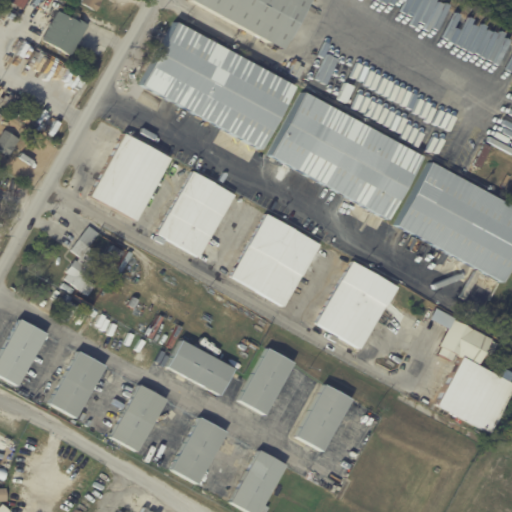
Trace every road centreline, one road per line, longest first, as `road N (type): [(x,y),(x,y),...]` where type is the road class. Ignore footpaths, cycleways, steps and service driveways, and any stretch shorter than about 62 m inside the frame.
road 1 (residential): [(52,192),(392,379),(410,381),(421,370),(428,352),(420,345),(390,340),(370,366)]
road 2 (residential): [(105,97),(474,298)]
road 3 (residential): [(0,288),(158,0)]
